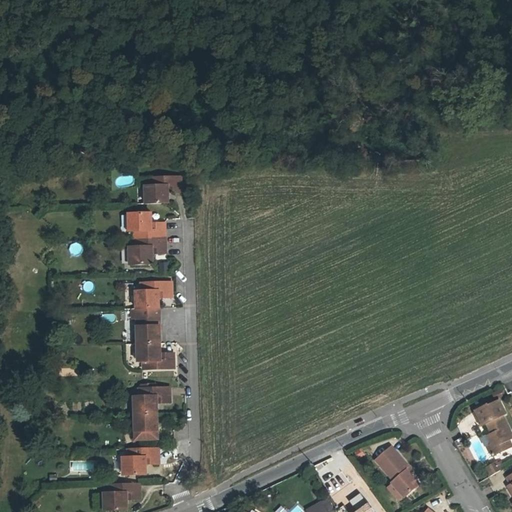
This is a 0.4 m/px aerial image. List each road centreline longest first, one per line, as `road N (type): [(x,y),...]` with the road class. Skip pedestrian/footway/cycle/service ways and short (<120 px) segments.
road 1 (residential): [(196,509),(187,219)]
road 2 (residential): [(196,509),(425,404)]
road 3 (residential): [(425,404),(485,511)]
